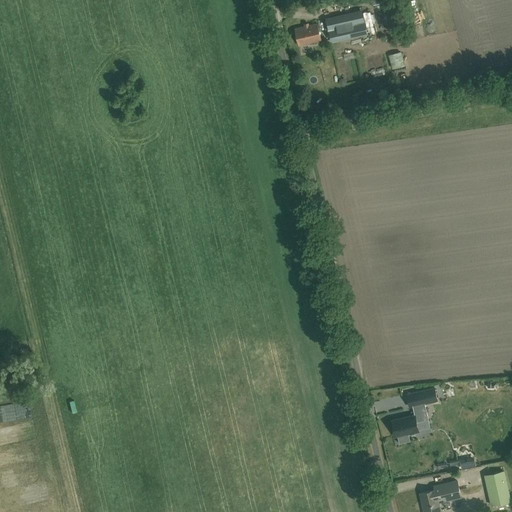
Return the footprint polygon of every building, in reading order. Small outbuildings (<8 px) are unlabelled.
[(327,19),(332,42),(339,40),(368,33),(362,10),(334,17),(327,19)] [(320,36),(318,24),(317,23),(295,28),(299,45),(321,40),(320,36)] [(417,422),(429,419),(425,403),(437,400),(435,388),(407,395),(410,407),(412,406),(415,416),(392,421),(395,436),(399,435),(400,437),(407,435),(407,433),(419,430),(417,422)] [(504,471),(484,475),(491,505),(511,501),(504,471)] [(440,511),(438,502),(461,497),(457,481),(434,486),(435,490),(420,493),(424,511),(440,511)] [(46,501),(46,511),(61,511),(60,500),(46,501)]
